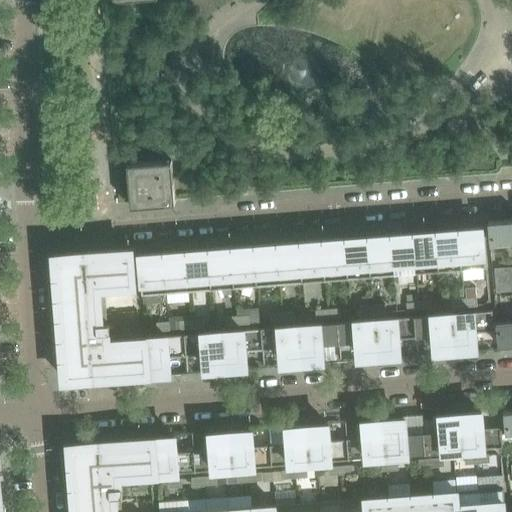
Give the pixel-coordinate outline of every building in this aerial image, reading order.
[(466,127),(466,123),(465,121),(464,120),(461,117),(457,116),(453,117),(450,119),(447,122),(446,126),(447,130),(448,132),(452,135),(455,136),(459,136),(463,134),(465,131),(466,127)] [(175,200),(171,160),(127,164),(130,203),(131,207),(175,203),(175,200)] [(98,210),(96,192),(84,193),(85,211),(98,210)] [(511,219),(488,221),(489,227),(490,246),(511,244),(511,219)] [(486,266),(483,228),(459,230),(462,268),(486,266)] [(462,268),(459,230),(436,232),(439,269),(462,268)] [(439,269),(436,232),(414,233),(417,271),(439,269)] [(417,271),(414,233),(391,235),(394,273),(417,271)] [(394,273),(391,235),(368,237),(371,275),(394,273)] [(371,275),(368,237),(345,239),(349,277),(371,275)] [(349,277),(345,239),(323,241),(326,278),(349,277)] [(326,278),(323,241),(300,242),(303,280),(326,278)] [(303,280),(300,242),(277,244),(280,282),(303,280)] [(280,282),(277,244),(254,246),(258,284),(280,282)] [(258,284),(254,246),(232,248),(235,286),(258,284)] [(235,286),(232,248),(209,250),(212,287),(235,286)] [(107,322),(104,288),(136,286),(133,256),(133,250),(55,256),(64,380),(149,373),(146,337),(140,338),(110,340),(110,332),(110,331),(109,322),(107,322)] [(212,287),(209,250),(186,251),(189,289),(212,287)] [(189,289),(186,251),(163,253),(167,291),(189,289)] [(167,301),(163,253),(139,255),(143,303),(167,301)] [(511,291),(511,267),(495,269),(496,293),(511,291)] [(465,306),(477,305),(475,287),(465,288),(466,298),(465,298),(465,306)] [(465,306),(465,298),(452,299),(453,307),(465,306)] [(431,309),(431,301),(419,302),(420,310),(431,309)] [(420,310),(419,302),(407,303),(407,311),(420,310)] [(386,312),(385,304),(374,305),(375,313),(386,312)] [(375,313),(374,305),(361,306),(362,314),(375,313)] [(260,322),(259,307),(237,309),(237,316),(238,324),(260,322)] [(340,316),(340,308),(328,309),(329,317),(340,316)] [(329,317),(328,309),(316,310),(316,318),(329,317)] [(493,324),(492,310),(454,313),(457,349),(476,348),(475,332),(494,331),(493,324)] [(284,320),(283,312),(270,313),(271,321),(284,320)] [(295,320),(294,312),(283,312),(284,320),(295,320)] [(457,349),(454,313),(415,316),(417,337),(434,336),(435,351),(457,349)] [(238,324),(237,316),(225,317),(225,325),(238,324)] [(417,337),(415,316),(377,319),(380,355),(400,354),(398,338),(417,337)] [(204,327),(203,319),(192,320),(193,328),(204,327)] [(380,355),(377,319),(339,322),(341,343),(357,342),(358,357),(380,355)] [(193,328),(192,320),(179,321),(180,329),(193,328)] [(511,321),(496,323),(496,324),(498,346),(511,344),(511,321)] [(169,330),(169,322),(157,323),(157,331),(169,330)] [(341,343),(339,322),(301,325),(304,361),(323,360),(322,345),(341,343)] [(304,361),(301,325),(262,328),(264,349),(281,348),(282,363),(304,361)] [(264,349),(262,328),(224,331),(227,367),(246,366),(245,351),(264,349)] [(227,367),(224,331),(186,334),(187,355),(204,354),(205,369),(227,367)] [(187,355),(186,334),(146,337),(149,373),(170,372),(168,357),(187,355)] [(511,410),(503,411),(505,433),(506,444),(511,443),(511,410)] [(502,433),(501,426),(482,428),(481,412),(460,414),(463,450),(503,447),(502,433)] [(463,450),(460,414),(440,416),(441,431),(423,432),(425,453),(463,450)] [(425,453),(423,432),(406,434),(405,418),(384,420),(387,456),(425,453)] [(387,456),(384,420),(364,422),(365,437),(347,438),(349,459),(387,456)] [(349,459),(347,438),(329,440),(328,424),(307,426),(310,462),(349,459)] [(310,462),(307,426),(287,428),(288,443),(270,444),(272,465),(310,462)] [(272,465),(270,444),(253,446),(251,431),(231,432),(234,468),(272,465)] [(234,468),(231,432),(210,434),(211,449),(194,450),(195,471),(234,468)] [(195,471),(194,450),(176,452),(175,436),(154,438),(157,474),(195,471)] [(122,511),(121,495),(123,495),(122,486),(121,477),(150,475),(157,474),(154,438),(69,445),(74,511),(122,511)] [(489,462),(489,454),(476,455),(477,463),(489,462)] [(477,463),(476,455),(465,456),(465,464),(477,463)] [(444,466),(443,458),(431,459),(431,467),(444,466)] [(431,467),(431,459),(419,460),(420,468),(431,467)] [(398,469),(397,461),(385,462),(386,470),(398,469)] [(386,470),(385,462),(374,463),(374,471),(386,470)] [(353,473),(352,465),(340,466),(341,474),(353,473)] [(341,474),(340,466),(328,467),(329,475),(341,474)] [(295,477),(294,469),(283,470),(283,478),(295,477)] [(307,477),(306,469),(294,469),(295,477),(307,477)] [(262,480),(261,472),(249,473),(250,481),(262,480)] [(250,481),(249,473),(237,474),(238,482),(250,481)] [(216,484),(216,476),(203,477),(204,485),(216,484)] [(204,485),(203,477),(192,478),(192,486),(204,485)] [(181,486),(181,478),(169,479),(169,487),(181,486)] [(505,511),(503,487),(479,489),(481,511),(505,511)] [(481,511),(479,489),(456,491),(458,511),(481,511)] [(458,511),(456,491),(434,493),(435,511),(458,511)] [(435,511),(434,493),(411,495),(412,511),(435,511)] [(412,511),(411,495),(388,496),(389,511),(412,511)] [(389,511),(388,496),(365,498),(366,499),(366,511),(389,511)] [(366,511),(366,499),(365,498),(343,500),(343,511),(366,511)] [(343,511),(343,500),(320,502),(320,511),(343,511)] [(320,511),(320,502),(297,504),(297,511),(320,511)]
